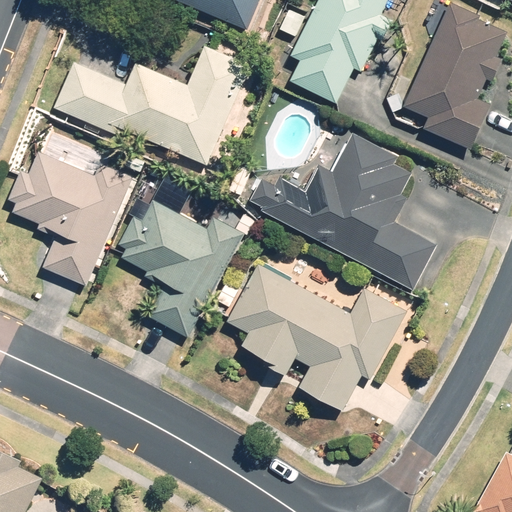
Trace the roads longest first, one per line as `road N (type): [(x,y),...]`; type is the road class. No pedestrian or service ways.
road 1 (residential): [(287,511),(179,444),(0,353)]
road 2 (residential): [(377,511),(511,282)]
